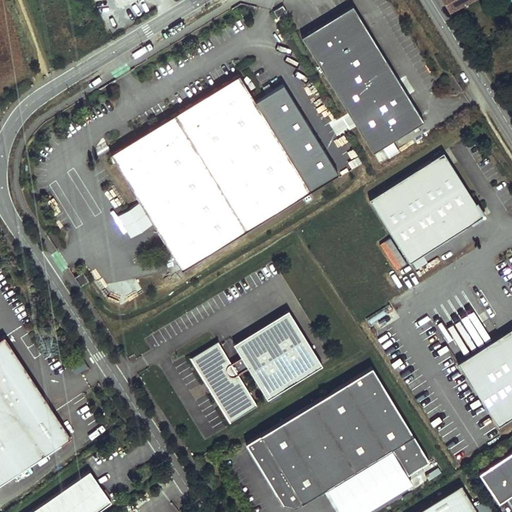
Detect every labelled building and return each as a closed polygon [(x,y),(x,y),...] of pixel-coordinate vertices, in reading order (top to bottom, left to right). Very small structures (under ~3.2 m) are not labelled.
[(443,0),(449,10),(467,0),(443,0)] [(283,4),(273,10),(277,16),(287,11),(283,4)] [(372,151),(382,145),(392,139),(423,120),(352,4),(301,36),(372,151)] [(179,267),(310,190),(337,174),(282,82),(254,99),(239,74),(148,128),(149,130),(135,139),(138,144),(134,146),(131,142),(110,154),(114,161),(116,160),(179,267)] [(392,139),(382,145),(389,156),(399,150),(392,139)] [(443,152),(370,198),(409,261),(413,259),(422,253),(483,215),(443,152)] [(395,270),(406,263),(390,237),(379,244),(395,270)] [(422,253),(413,259),(417,266),(426,260),(422,253)] [(83,271),(74,276),(80,286),(89,280),(83,271)] [(120,306),(143,293),(137,281),(113,294),(120,306)] [(193,352),(232,416),(256,401),(255,400),(254,401),(236,371),(247,364),(266,395),(321,361),(286,306),(285,307),(285,308),(234,340),(233,339),(231,340),(240,353),(229,360),(216,339),(217,338),(216,337),(193,352)] [(497,425),(511,415),(511,326),(457,362),(497,425)] [(0,482),(71,437),(62,423),(61,424),(3,335),(0,337),(0,482)] [(189,354),(228,419),(232,416),(193,352),(189,354)] [(245,441),(282,502),(285,500),(292,502),(294,505),(391,447),(407,472),(428,459),(371,365),(245,441)] [(511,451),(479,473),(498,502),(505,497),(509,495),(511,499),(511,451)] [(90,469),(35,508),(37,511),(94,511),(111,500),(90,469)] [(477,511),(460,483),(413,511),(477,511)]
